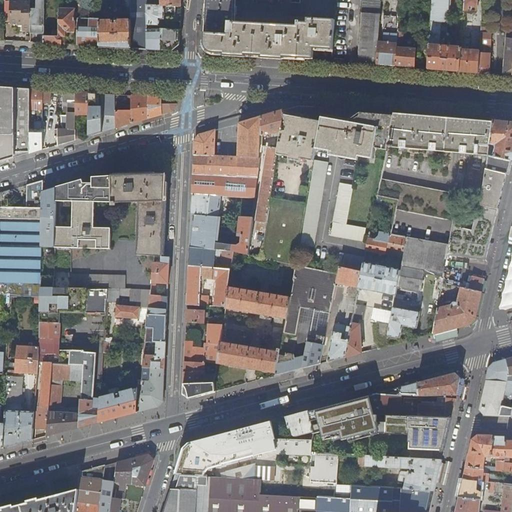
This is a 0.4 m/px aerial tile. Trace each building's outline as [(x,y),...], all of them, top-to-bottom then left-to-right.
[(31,25),(31,9),(30,0),(10,0),(10,22),(17,22),(22,22),(22,24),(22,29),(31,29),(31,25)] [(36,0),(37,9),(31,9),(31,25),(31,29),(31,42),(38,42),(44,43),(44,36),(44,26),(45,9),(44,0),(36,0)] [(130,0),(131,20),(132,48),(139,48),(148,49),(148,29),(148,26),(148,5),(147,0),(130,0)] [(235,22),(235,0),(206,0),(205,44),(213,53),(290,58),(314,59),(314,49),(333,50),(335,20),(308,18),(308,23),(301,22),(301,21),(298,21),(298,25),(235,22)] [(377,64),(378,42),(381,0),(363,0),(362,13),(358,63),(368,63),(377,64)] [(396,14),(397,0),(389,0),(388,13),(396,14)] [(431,0),(428,69),(443,70),(446,70),(460,71),(462,49),(462,47),(450,46),(451,42),(448,42),(447,46),(439,45),(441,23),(444,23),(444,25),(448,26),(448,23),(449,23),(450,0),(431,0)] [(464,0),(464,11),(476,12),(476,0),(464,0)] [(176,16),(176,6),(158,6),(152,5),(148,5),(148,26),(160,26),(160,19),(165,19),(165,16),(176,16)] [(44,26),(59,26),(59,9),(45,9),(44,26)] [(75,32),(75,9),(59,9),(59,26),(59,36),(44,36),(44,43),(57,43),(62,44),(62,36),(65,36),(65,30),(67,30),(67,32),(75,32)] [(107,15),(100,15),(100,17),(99,46),(114,47),(132,48),(131,20),(120,20),(120,17),(117,17),(117,24),(114,24),(114,21),(107,21),(107,15)] [(389,42),(378,42),(377,64),(387,65),(395,66),(396,47),(397,37),(397,29),(398,25),(395,25),(396,17),(384,16),(382,38),(389,38),(389,42)] [(99,46),(100,17),(89,17),(89,18),(78,18),(77,45),(86,45),(99,46)] [(161,50),(162,29),(148,29),(148,49),(156,50),(161,50)] [(162,29),(161,50),(167,50),(171,51),(180,43),(181,30),(162,29)] [(485,30),(481,30),(480,50),(478,73),(489,74),(492,34),(484,33),(485,30)] [(508,76),(511,76),(511,30),(507,30),(503,76),(508,76)] [(408,48),(415,49),(416,39),(408,38),(408,48)] [(415,49),(408,48),(396,47),(395,66),(404,67),(414,67),(415,49)] [(480,50),(462,49),(460,71),(470,72),(478,73),(480,50)] [(0,87),(0,162),(4,161),(9,159),(22,156),(31,153),(31,129),(31,110),(30,89),(19,88),(7,88),(0,87)] [(40,130),(31,129),(31,153),(37,151),(43,149),(43,128),(43,124),(43,121),(43,103),(44,90),(37,89),(30,89),(31,110),(39,110),(39,115),(41,115),(40,130)] [(59,138),(59,145),(62,144),(76,140),(76,125),(76,115),(76,92),(63,91),(63,107),(68,107),(68,118),(62,118),(62,124),(65,129),(55,130),(55,138),(59,138)] [(76,115),(89,115),(89,93),(84,92),(76,92),(76,115)] [(103,132),(102,94),(89,93),(89,115),(89,136),(99,133),(103,132)] [(103,132),(117,128),(116,102),(116,94),(109,94),(102,94),(103,132)] [(129,102),(116,102),(117,128),(128,124),(134,123),(132,95),(129,95),(129,102)] [(149,118),(149,96),(144,96),(132,95),(134,123),(143,120),(149,118)] [(149,96),(149,118),(162,115),(173,112),(177,106),(178,98),(164,97),(149,96)] [(322,118),(324,108),(314,107),(300,106),(285,110),(287,131),(282,132),(281,138),(279,147),(279,149),(278,155),(290,157),(290,159),(301,161),(302,159),(306,160),(315,161),(318,141),(321,122),(322,118)] [(277,138),(281,138),(282,132),(287,131),(285,110),(274,114),(261,117),(263,136),(272,134),(273,137),(278,136),(277,138)] [(360,148),(359,151),(374,153),(376,142),(388,144),(394,116),(377,114),(360,112),(358,114),(358,122),(353,123),(353,130),(350,146),(360,148)] [(346,146),(350,146),(353,130),(353,123),(358,122),(358,114),(350,120),(348,130),(346,146)] [(471,155),(465,197),(471,194),(480,196),(482,197),(487,170),(489,156),(491,145),(494,126),(440,121),(395,116),(394,116),(388,144),(388,147),(471,155)] [(240,123),(238,157),(259,158),(261,117),(240,123)] [(337,137),(339,128),(339,127),(339,126),(338,124),(338,123),(337,123),(336,123),(336,120),(322,118),(321,122),(318,141),(332,143),(333,136),(337,137)] [(495,155),(495,157),(511,160),(511,124),(494,122),(494,126),(491,145),(496,146),(497,150),(495,152),(495,155)] [(331,150),(348,153),(350,146),(346,146),(348,130),(339,128),(337,137),(333,136),(332,143),(331,150)] [(259,158),(238,157),(214,156),(215,131),(199,135),(195,141),(194,175),(259,179),(262,158),(259,158)] [(359,155),(348,153),(347,158),(342,186),(351,187),(345,227),(366,230),(364,244),(332,239),(331,243),(343,245),(343,248),(339,267),(340,267),(343,267),(346,253),(365,257),(366,253),(367,251),(369,239),(378,196),(381,179),(388,147),(388,144),(376,142),(374,153),(359,151),(359,155)] [(359,155),(359,151),(360,148),(350,146),(348,153),(359,155)] [(279,149),(270,148),(259,222),(267,223),(271,197),(278,155),(279,149)] [(507,174),(509,175),(510,169),(511,161),(511,160),(495,157),(489,156),(487,170),(507,174)] [(315,163),(308,204),(321,206),(328,165),(315,163)] [(473,230),(454,226),(450,246),(448,255),(487,261),(493,234),(507,174),(487,170),(482,197),(480,196),(473,230)] [(111,176),(111,202),(111,205),(116,205),(116,202),(140,201),(138,255),(155,256),(154,259),(158,259),(158,256),(162,256),(167,174),(111,176)] [(193,183),(193,195),(221,197),(250,198),(256,199),(259,179),(194,175),(193,183)] [(111,202),(111,176),(92,177),(92,180),(82,180),(57,187),(56,201),(74,201),(95,202),(111,202)] [(460,194),(381,179),(378,196),(398,201),(396,210),(455,222),(459,198),(460,194)] [(2,297),(11,297),(41,298),(41,287),(41,265),(43,202),(43,181),(28,185),(27,186),(27,207),(10,207),(1,207),(0,206),(0,290),(2,291),(1,297),(2,297)] [(351,187),(342,186),(338,209),(332,239),(364,244),(366,230),(345,227),(351,187)] [(1,202),(10,201),(11,190),(1,193),(1,202)] [(219,217),(221,197),(193,195),(192,204),(192,215),(208,217),(208,216),(219,217)] [(307,204),(271,197),(267,223),(261,258),(297,266),(298,258),(307,204)] [(250,198),(247,218),(254,218),(256,199),(250,198)] [(95,202),(74,201),(73,227),(94,227),(95,202)] [(314,249),(321,206),(308,204),(301,247),(314,249)] [(216,239),(219,217),(208,216),(208,217),(192,215),(191,228),(190,247),(208,249),(215,250),(220,250),(224,251),(233,252),(234,252),(249,255),(254,218),(247,218),(241,218),(239,237),(242,237),(242,243),(239,246),(234,245),(234,241),(221,240),(216,239)] [(239,237),(241,218),(219,217),(216,239),(221,240),(234,241),(234,245),(239,246),(242,243),(242,237),(239,237)] [(56,226),(55,247),(79,248),(79,239),(97,239),(96,248),(110,248),(111,228),(94,227),(73,227),(56,226)] [(375,240),(369,239),(367,251),(403,258),(406,246),(389,243),(391,234),(380,233),(379,235),(375,240)] [(406,246),(408,238),(391,234),(389,243),(406,246)] [(401,271),(423,275),(444,279),(448,255),(450,246),(408,238),(406,246),(403,258),(401,271)] [(219,257),(220,250),(215,250),(208,249),(190,247),(189,259),(189,266),(215,268),(215,256),(219,257)] [(222,265),(224,251),(220,250),(219,257),(215,256),(215,268),(218,268),(218,264),(222,265)] [(218,264),(218,268),(231,269),(233,252),(224,251),(222,265),(218,264)] [(346,253),(343,267),(362,271),(364,264),(365,257),(346,253)] [(170,257),(162,256),(162,263),(154,262),(153,282),(157,282),(169,283),(170,257)] [(401,271),(364,264),(362,271),(359,288),(396,296),(398,287),(401,271)] [(55,266),(41,265),(41,287),(54,288),(54,282),(55,266)] [(216,276),(213,306),(226,307),(229,288),(231,269),(218,268),(215,268),(189,266),(188,287),(187,305),(207,306),(208,297),(200,296),(201,288),(204,288),(204,285),(201,285),(201,278),(213,279),(214,276),(216,276)] [(301,308),(330,314),(337,283),(339,275),(297,266),(291,297),(287,319),(284,333),(296,335),(296,332),(301,308)] [(337,283),(359,288),(362,271),(343,267),(340,267),(339,275),(337,283)] [(511,269),(503,307),(511,305),(511,269)] [(398,287),(413,290),(420,291),(423,275),(401,271),(398,287)] [(126,276),(71,274),(71,282),(71,288),(109,289),(119,289),(125,289),(126,276)] [(451,305),(438,308),(433,334),(464,326),(470,325),(475,319),(484,280),(472,277),(470,289),(462,288),(453,301),(452,300),(451,300),(450,300),(449,301),(449,302),(448,303),(449,304),(450,305),(451,305)] [(54,288),(41,287),(41,298),(39,349),(39,362),(44,362),(52,363),(52,364),(83,366),(82,381),(80,414),(78,428),(88,425),(98,423),(100,399),(93,399),(96,353),(85,352),(85,351),(59,351),(61,313),(107,313),(108,301),(109,289),(71,288),(54,288)] [(291,297),(229,288),(226,307),(226,309),(287,319),(291,297)] [(119,301),(119,289),(109,289),(108,301),(119,301)] [(131,289),(130,303),(130,306),(140,307),(148,308),(150,308),(152,295),(152,291),(152,290),(131,289)] [(162,296),(152,295),(150,308),(161,309),(162,296)] [(396,297),(395,304),(408,307),(410,300),(396,297)] [(139,319),(140,307),(130,306),(130,303),(126,303),(126,306),(116,305),(115,317),(139,319)] [(366,308),(356,306),(351,328),(346,357),(361,353),(360,326),(359,326),(360,320),(364,321),(366,308)] [(409,310),(394,307),(393,313),(388,336),(400,338),(402,326),(417,328),(421,313),(420,312),(420,310),(420,309),(419,308),(411,307),(410,307),(409,308),(409,310)] [(154,329),(153,342),(166,343),(167,325),(168,310),(161,309),(150,308),(148,308),(147,328),(154,329)] [(301,308),(296,332),(317,336),(326,338),(330,314),(301,308)] [(377,323),(379,349),(386,347),(388,336),(393,313),(374,309),(371,322),(377,323)] [(204,317),(204,313),(204,311),(187,310),(187,315),(186,323),(204,324),(204,317)] [(205,349),(192,347),(192,348),(191,362),(203,363),(205,363),(216,363),(217,363),(221,343),(224,325),(209,324),(208,344),(205,343),(205,349)] [(336,325),(327,362),(335,360),(346,357),(351,328),(336,325)] [(154,329),(147,328),(146,342),(150,342),(153,342),(154,329)] [(304,358),(302,369),(320,364),(326,338),(317,336),(316,341),(308,339),(304,358)] [(193,342),(185,341),(185,350),(184,361),(191,362),(192,348),(192,347),(193,342)] [(150,342),(150,349),(156,350),(156,356),(149,356),(149,353),(145,353),(144,368),(152,368),(165,368),(166,357),(166,343),(153,342),(150,342)] [(216,364),(277,374),(281,353),(281,350),(278,349),(277,352),(221,343),(217,363),(216,363),(216,364)] [(18,347),(17,371),(16,372),(38,374),(39,362),(39,349),(18,347)] [(293,371),(295,360),(294,355),(281,353),(277,374),(276,376),(293,371)] [(304,358),(295,360),(293,371),(298,370),(302,369),(304,358)] [(508,376),(511,374),(511,358),(494,363),(489,369),(480,410),(485,416),(511,416),(511,407),(503,406),(508,376)] [(204,383),(205,363),(203,363),(191,362),(184,361),(184,373),(183,384),(204,383)] [(37,412),(35,439),(39,438),(46,437),(48,412),(48,409),(49,406),(50,385),(51,379),(52,364),(52,363),(44,362),(40,406),(37,412)] [(51,379),(64,379),(82,381),(83,366),(52,364),(51,379)] [(144,368),(142,381),(140,412),(150,409),(158,407),(163,401),(164,387),(165,368),(152,368),(144,368)] [(453,371),(422,379),(423,382),(456,374),(461,379),(460,385),(461,385),(462,378),(457,373),(456,373),(453,371)] [(461,379),(456,374),(423,382),(420,383),(418,384),(419,397),(420,397),(422,397),(424,397),(442,397),(457,396),(460,385),(461,379)] [(23,378),(16,377),(7,377),(6,403),(21,403),(24,403),(24,399),(22,399),(23,378)] [(216,392),(214,383),(209,383),(204,383),(183,384),(183,389),(183,394),(189,399),(208,394),(216,392)] [(419,397),(418,384),(409,386),(399,389),(401,396),(419,397)] [(49,406),(54,406),(60,407),(61,386),(50,385),(49,406)] [(110,396),(100,399),(98,423),(118,417),(136,413),(135,409),(137,388),(121,393),(120,388),(109,391),(110,396)] [(447,405),(447,407),(419,406),(419,404),(420,397),(419,397),(401,396),(377,394),(370,396),(375,415),(418,416),(449,417),(452,417),(454,410),(457,396),(442,397),(442,398),(441,398),(441,404),(447,405)] [(445,451),(452,417),(449,417),(418,416),(375,415),(370,396),(346,403),(309,412),(314,433),(314,435),(320,433),(323,442),(331,439),(340,437),(341,442),(347,440),(348,443),(379,436),(409,437),(409,445),(410,445),(410,450),(440,451),(445,451)] [(442,398),(442,397),(424,397),(422,397),(422,404),(447,405),(441,404),(441,398),(442,398)] [(34,412),(5,410),(4,424),(3,448),(20,443),(32,440),(34,412)] [(80,414),(48,412),(46,437),(63,432),(78,428),(80,414)] [(297,437),(314,433),(309,412),(286,418),(289,429),(291,429),(293,435),(297,437)] [(277,454),(301,455),(312,455),(312,454),(312,441),(311,440),(276,439),(272,422),(252,427),(231,433),(238,460),(277,451),(277,454)] [(223,464),(238,460),(231,433),(208,439),(190,443),(184,449),(181,459),(176,475),(208,477),(207,475),(206,475),(207,471),(210,469),(223,465),(223,464)] [(487,436),(479,436),(473,440),(470,453),(466,468),(484,470),(506,472),(506,441),(505,441),(506,437),(487,436)] [(127,483),(146,486),(154,460),(149,454),(143,456),(130,460),(117,463),(114,481),(121,482),(120,489),(125,490),(127,483)] [(312,455),(301,455),(300,466),(311,467),(310,482),(337,483),(338,483),(340,455),(312,454),(312,455)] [(360,465),(360,456),(358,456),(340,455),(338,483),(337,483),(338,485),(352,485),(379,487),(405,489),(407,483),(399,482),(400,477),(401,473),(402,471),(409,472),(410,472),(416,473),(417,469),(412,468),(412,469),(360,465)] [(407,483),(405,489),(435,491),(439,477),(442,461),(440,460),(413,459),(396,458),(382,457),(360,456),(360,465),(412,469),(412,468),(417,469),(416,473),(410,472),(409,472),(402,471),(401,473),(400,477),(399,482),(407,483)] [(99,511),(109,511),(112,498),(113,489),(114,481),(117,463),(111,465),(106,466),(99,511)] [(256,463),(240,468),(243,479),(255,479),(256,466),(256,463)] [(99,511),(106,466),(95,469),(82,472),(80,490),(76,511),(99,511)] [(272,479),(273,467),(256,466),(255,479),(263,480),(272,480),(272,479)] [(281,467),(273,467),(272,479),(280,480),(281,467)] [(221,474),(222,477),(243,479),(240,468),(226,471),(226,472),(221,474)] [(483,477),(484,470),(466,468),(465,473),(464,479),(506,484),(507,479),(500,478),(499,481),(496,481),(496,478),(483,477)] [(207,486),(208,477),(176,475),(173,482),(163,511),(196,511),(197,491),(197,486),(207,486)] [(212,477),(210,511),(260,511),(262,494),(263,480),(255,479),(243,479),(222,477),(212,477)] [(511,511),(511,484),(506,484),(464,479),(460,495),(456,511),(479,511),(483,487),(490,488),(490,492),(505,494),(503,511),(493,511),(486,511),(485,511),(511,511)] [(310,482),(309,497),(319,497),(351,499),(352,485),(338,485),(337,483),(310,482)] [(351,499),(350,511),(430,511),(433,502),(435,491),(405,489),(379,487),(352,485),(351,499)] [(76,511),(80,490),(57,495),(0,510),(0,511),(76,511)] [(262,494),(260,511),(298,511),(299,510),(318,511),(319,497),(309,497),(262,494)] [(340,511),(350,511),(351,499),(319,497),(318,511),(340,511)] [(119,511),(122,499),(115,498),(112,498),(109,511),(119,511)]
